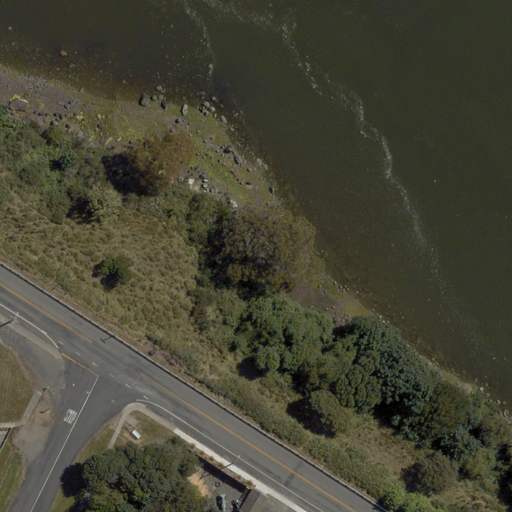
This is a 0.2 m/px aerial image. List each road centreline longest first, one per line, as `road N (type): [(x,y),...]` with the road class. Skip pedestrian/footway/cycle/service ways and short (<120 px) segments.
road 1 (primary): [(355,511),(111,356)]
road 2 (residential): [(30,511),(111,356)]
road 3 (primary): [(111,356),(0,284)]
